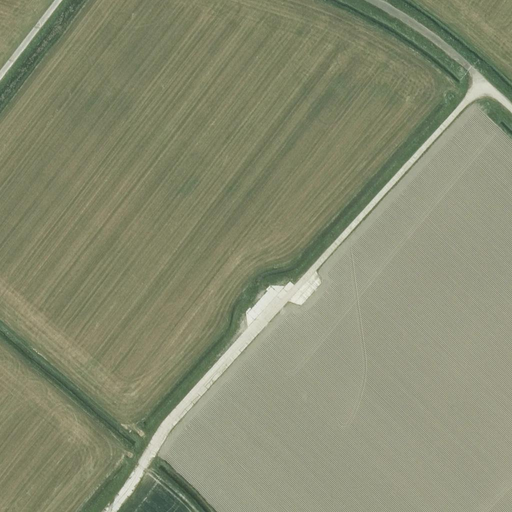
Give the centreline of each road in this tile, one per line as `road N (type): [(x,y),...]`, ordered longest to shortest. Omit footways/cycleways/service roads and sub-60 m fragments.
road 1 (unclassified): [(107,511),(164,425),(483,81)]
road 2 (track): [(371,0),(419,27),(483,81)]
